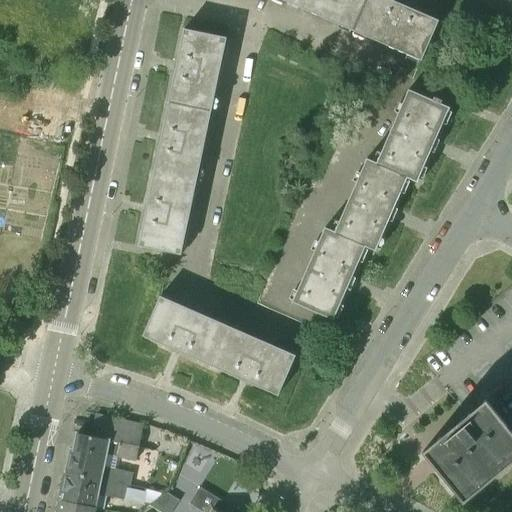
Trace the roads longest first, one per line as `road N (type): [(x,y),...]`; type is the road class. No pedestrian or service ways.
road 1 (residential): [(52,370),(131,0)]
road 2 (residential): [(315,471),(478,207)]
road 3 (residential): [(315,471),(52,370)]
road 4 (residential): [(193,285),(249,18)]
road 5 (residential): [(392,64),(278,17),(249,18)]
road 6 (residential): [(23,511),(52,370)]
